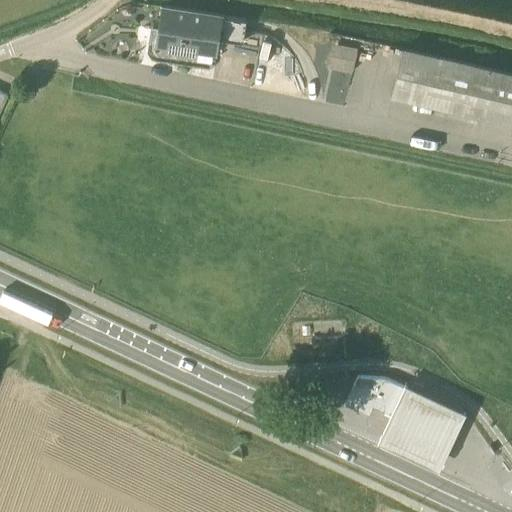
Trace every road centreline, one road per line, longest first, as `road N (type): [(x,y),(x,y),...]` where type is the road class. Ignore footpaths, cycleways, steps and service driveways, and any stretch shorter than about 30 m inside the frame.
road 1 (primary): [(483,511),(0,284)]
road 2 (unknown): [(511,161),(188,94),(67,65),(36,47)]
road 3 (unclassified): [(0,60),(111,0)]
